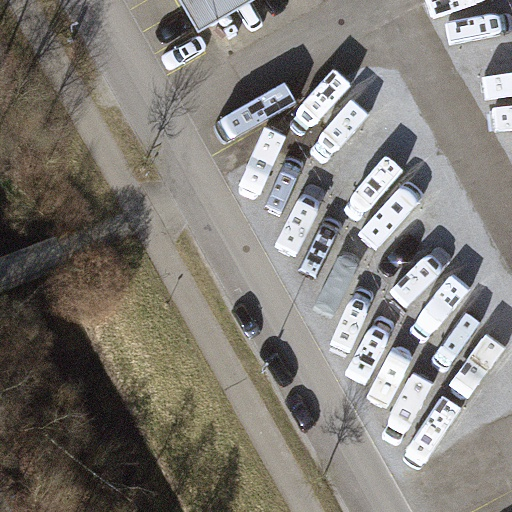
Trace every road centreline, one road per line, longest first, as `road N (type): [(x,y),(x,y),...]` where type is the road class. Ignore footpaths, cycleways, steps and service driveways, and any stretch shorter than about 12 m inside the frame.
road 1 (residential): [(94,0),(384,511)]
road 2 (unknown): [(146,93),(244,76),(365,23),(403,27),(511,222)]
